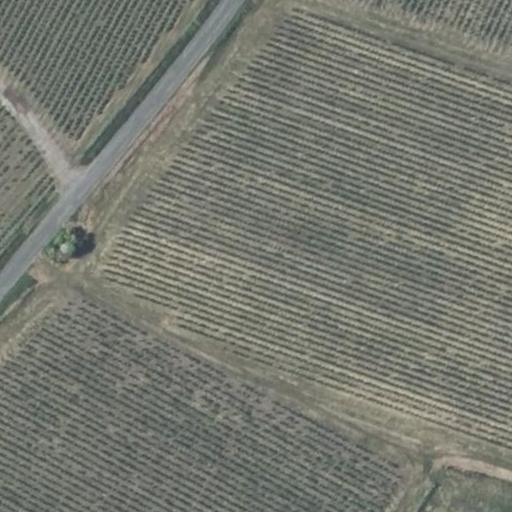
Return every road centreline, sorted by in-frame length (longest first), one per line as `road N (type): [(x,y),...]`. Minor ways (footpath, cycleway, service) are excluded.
road 1 (unclassified): [(0,290),(234,0)]
road 2 (track): [(511,71),(311,0)]
road 3 (track): [(82,196),(0,95)]
